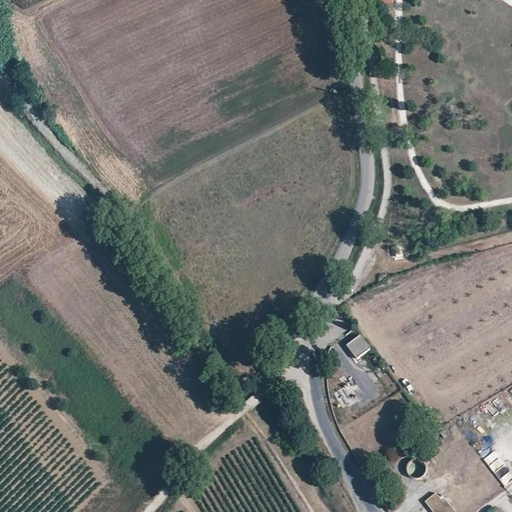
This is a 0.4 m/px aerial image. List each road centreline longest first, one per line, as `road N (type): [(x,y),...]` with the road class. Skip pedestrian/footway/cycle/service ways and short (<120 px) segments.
road 1 (unclassified): [(343,0),(367,174),(314,342),(311,396),(370,511)]
road 2 (track): [(148,511),(180,469),(266,390),(312,378)]
